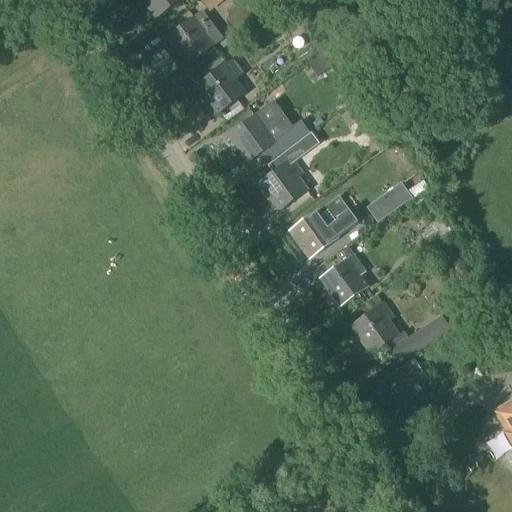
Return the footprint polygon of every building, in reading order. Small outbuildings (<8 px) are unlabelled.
[(139,0),(155,20),(181,0),(139,0)] [(217,14),(237,0),(236,0),(220,0),(212,6),(217,14)] [(186,69),(215,47),(204,33),(209,29),(198,15),(165,40),(186,69)] [(316,79),(331,69),(321,55),(307,65),(316,79)] [(216,115),(244,94),(234,81),(239,77),(229,63),(195,88),(216,115)] [(293,130),(293,129),(273,102),(255,115),(256,115),(227,136),(247,165),(276,144),(275,142),(280,138),(288,150),(308,135),(300,124),(293,130)] [(340,118),(348,129),(360,120),(352,110),(340,118)] [(278,213),(306,192),(296,179),(301,175),(293,165),(319,145),(311,134),(267,167),(272,175),(257,186),(278,213)] [(384,197),(395,212),(412,199),(401,185),(384,197)] [(355,224),(338,200),(318,214),(317,212),(288,233),(308,261),(337,240),(336,239),(355,224)] [(440,240),(431,228),(420,236),(424,241),(418,246),(427,259),(445,246),(441,240),(440,240)] [(339,309),(368,289),(358,275),(363,272),(352,257),(318,281),(339,309)] [(381,303),(377,297),(369,302),(374,309),(381,303)] [(398,337),(388,323),(393,319),(382,304),(349,328),(369,357),(383,348),(396,368),(450,331),(441,317),(408,339),(403,333),(398,337)] [(397,397),(425,379),(413,360),(384,378),(397,397)] [(511,404),(498,413),(511,433),(507,436),(511,444),(511,404)]
